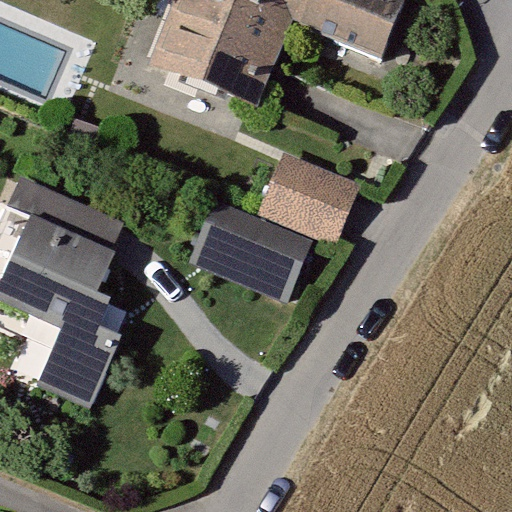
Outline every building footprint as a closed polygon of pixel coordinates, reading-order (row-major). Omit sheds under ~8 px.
[(263,90),(297,0),(174,0),(150,66),(256,107),(263,90)] [(405,2),(399,0),(312,0),(302,27),(382,60),(405,2)] [(290,150),(269,213),(349,239),(370,176),(290,150)] [(30,216),(114,254),(118,244),(126,226),(21,177),(7,207),(30,216)] [(316,245),(215,204),(191,265),(291,306),(316,245)] [(0,282),(30,216),(7,207),(0,222),(0,282)] [(89,411),(122,338),(97,327),(109,301),(96,295),(114,254),(30,216),(0,282),(0,304),(60,332),(36,387),(89,411)]
